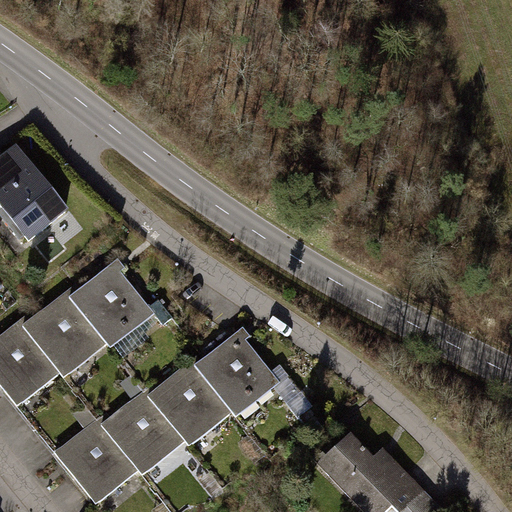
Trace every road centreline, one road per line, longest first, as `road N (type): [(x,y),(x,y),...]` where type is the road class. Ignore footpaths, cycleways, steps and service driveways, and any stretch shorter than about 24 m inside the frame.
road 1 (residential): [(48,76),(96,175),(198,263),(373,386),(427,433),(490,511)]
road 2 (tertiary): [(511,375),(278,247),(48,76)]
